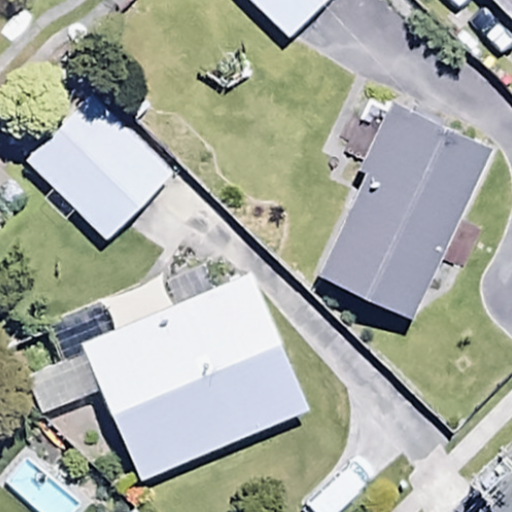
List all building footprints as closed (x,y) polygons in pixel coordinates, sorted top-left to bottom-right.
[(237,0),(278,43),(323,0),(237,0)] [(511,0),(479,0),(511,32),(511,0)] [(166,177),(82,90),(13,156),(97,243),(166,177)] [(482,152),(383,106),(305,278),(404,323),(482,152)] [(198,261),(96,305),(106,328),(70,344),(131,486),(301,413),(240,270),(208,284),(198,261)]
